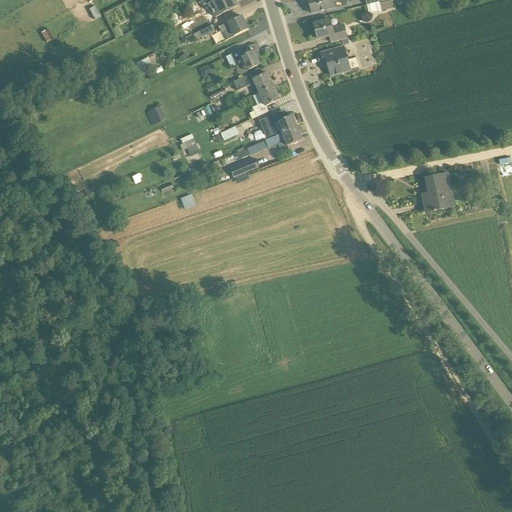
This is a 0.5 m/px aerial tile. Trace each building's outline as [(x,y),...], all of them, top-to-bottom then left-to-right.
[(198,0),(203,7),(209,4),(216,18),(237,7),(233,0),(198,0)] [(308,0),(312,14),(334,9),(332,1),(337,0),(308,0)] [(379,3),(366,6),(369,15),(381,12),(381,11),(390,9),(390,7),(392,7),(390,1),(379,3)] [(173,10),(170,5),(161,9),(164,15),(173,10)] [(242,17),(219,28),(225,42),(248,30),(242,17)] [(332,30),(330,21),(314,24),(318,40),(329,37),(331,44),(346,40),(343,27),(332,30)] [(112,29),(118,39),(123,36),(118,26),(112,29)] [(211,26),(193,35),(196,41),(202,38),(202,39),(214,32),(211,26)] [(181,39),(177,31),(170,34),(171,36),(174,42),(181,39)] [(235,69),(238,74),(241,75),(246,73),(247,72),(260,65),(254,52),(257,51),(254,45),(238,52),(231,55),(236,66),(235,69)] [(350,71),(344,48),(322,54),(325,64),(327,63),(331,77),(350,71)] [(136,64),(137,67),(134,68),(135,74),(140,72),(142,75),(150,71),(148,68),(152,66),(148,58),(136,64)] [(237,92),(244,89),(255,84),(260,94),(274,88),(267,74),(253,80),(251,74),(233,83),(237,92)] [(214,83),(207,86),(210,94),(217,90),(214,83)] [(252,120),(257,117),(257,118),(269,113),(266,107),(280,101),(274,88),(260,94),(263,103),(253,108),(254,112),(249,114),(252,120)] [(150,112),(152,115),(155,122),(156,124),(166,120),(160,107),(150,112)] [(270,140),(297,129),(292,117),(287,119),(284,112),(262,122),(270,140)] [(221,132),(225,139),(239,133),(235,125),(221,132)] [(278,147),(286,144),(287,147),(302,141),(297,129),(270,140),(265,142),(268,149),(278,145),(278,147)] [(215,137),(218,144),(225,141),(222,134),(215,137)] [(186,143),(194,140),(192,135),(180,140),(183,145),(186,143)] [(188,149),(196,145),(194,140),(186,144),(188,149)] [(261,152),(268,149),(265,142),(258,145),(261,152)] [(247,150),(240,153),(243,159),(250,156),(247,150)] [(256,160),(232,169),(235,178),(259,168),(256,160)] [(456,207),(452,192),(449,175),(426,179),(429,194),(422,195),(426,214),(456,207)] [(181,198),(185,209),(196,205),(192,194),(181,198)]
